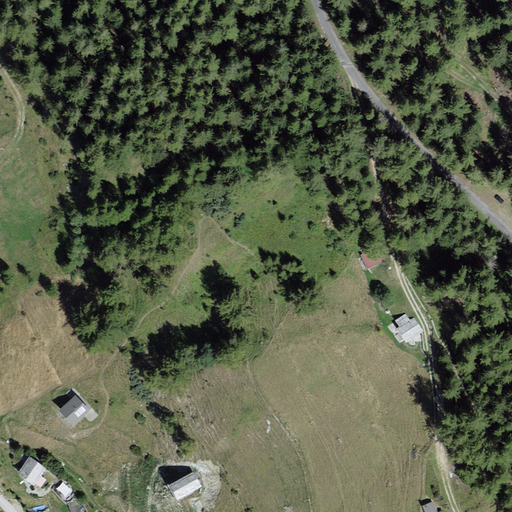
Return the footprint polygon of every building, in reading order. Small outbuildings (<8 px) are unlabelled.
[(375,248),(361,255),(368,269),(382,262),(375,248)] [(400,327),(397,329),(406,342),(423,331),(414,317),(411,319),(406,313),(395,320),(400,327)] [(90,410),(75,395),(59,410),(73,426),(90,410)] [(30,456),(19,472),(35,483),(46,467),(30,456)] [(203,487),(194,472),(170,485),(178,501),(203,487)] [(437,511),(433,501),(422,505),(425,511),(443,511),(439,511),(437,511)]
